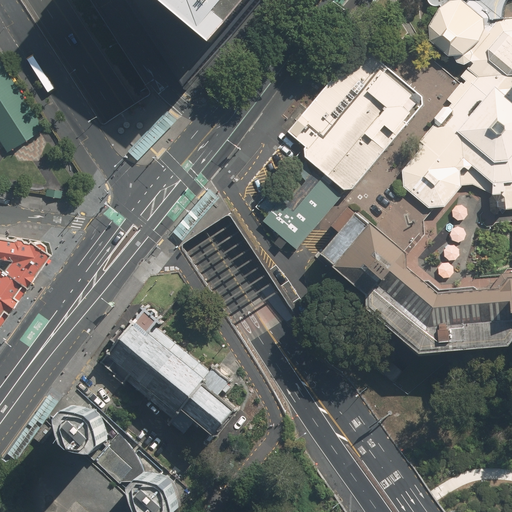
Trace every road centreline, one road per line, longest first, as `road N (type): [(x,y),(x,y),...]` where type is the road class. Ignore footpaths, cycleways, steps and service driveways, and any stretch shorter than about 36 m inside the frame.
road 1 (secondary): [(61,0),(307,366),(419,511)]
road 2 (secondary): [(377,511),(42,0)]
road 3 (secondary): [(145,213),(3,0)]
road 4 (secondary): [(108,0),(172,98),(230,114)]
road 5 (secondary): [(230,114),(325,0)]
road 6 (secondary): [(145,213),(230,114)]
road 7 (secondary): [(0,405),(77,303)]
